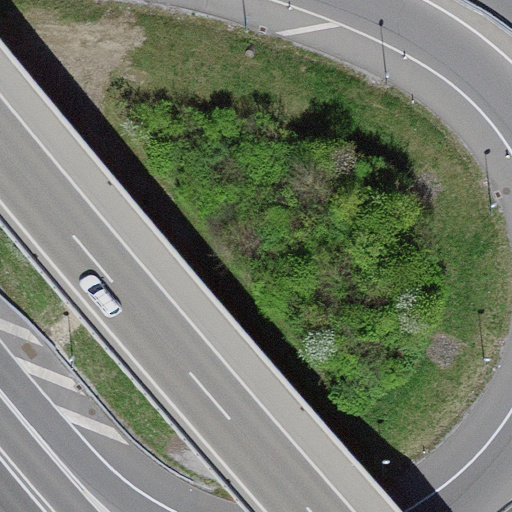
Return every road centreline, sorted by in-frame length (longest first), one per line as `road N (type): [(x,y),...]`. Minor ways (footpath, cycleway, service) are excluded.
road 1 (motorway): [(309,511),(0,148)]
road 2 (motorway): [(139,511),(97,478),(0,364)]
road 3 (motorway): [(351,0),(394,14),(459,53),(511,101)]
